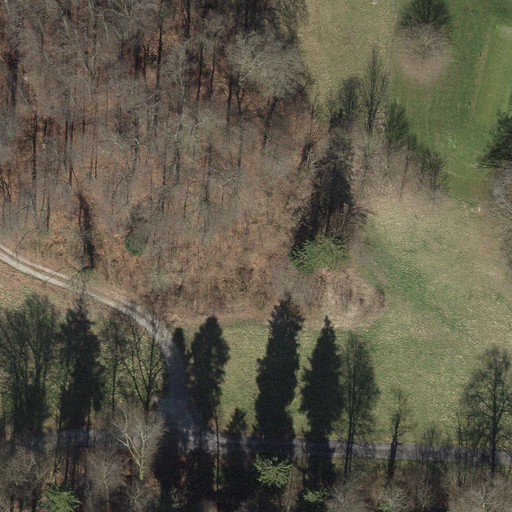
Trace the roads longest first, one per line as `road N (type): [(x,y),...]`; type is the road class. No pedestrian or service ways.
road 1 (unclassified): [(511,458),(119,438),(58,440),(0,458)]
road 2 (track): [(177,441),(178,369),(163,331),(128,306),(0,249)]
